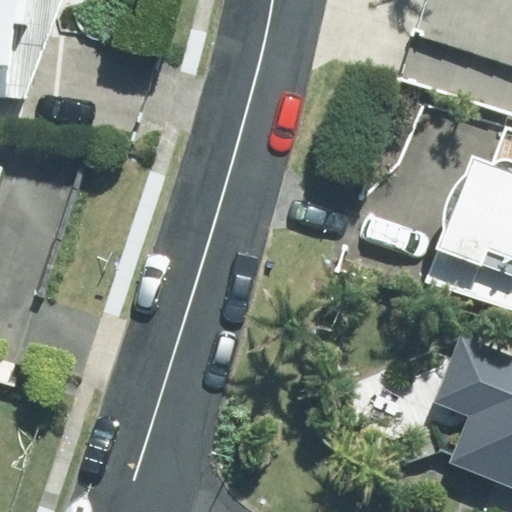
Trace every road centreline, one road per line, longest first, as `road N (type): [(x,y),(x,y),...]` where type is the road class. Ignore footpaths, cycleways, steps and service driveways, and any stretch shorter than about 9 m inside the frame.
road 1 (residential): [(123,511),(272,0)]
road 2 (unknown): [(267,30),(511,80)]
